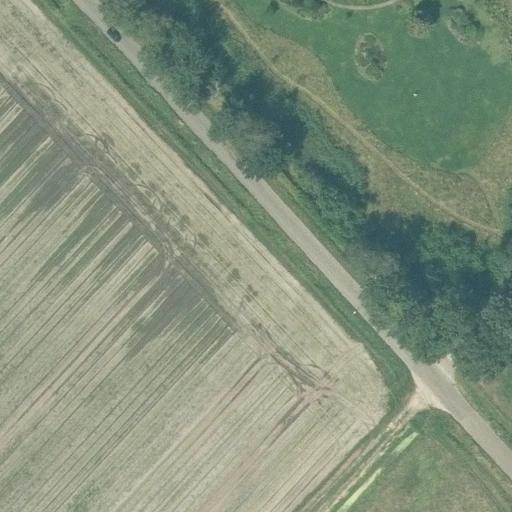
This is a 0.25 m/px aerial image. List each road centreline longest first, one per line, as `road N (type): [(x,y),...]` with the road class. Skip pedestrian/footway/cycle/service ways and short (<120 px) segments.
road 1 (unclassified): [(511,465),(78,0)]
road 2 (track): [(435,383),(317,511)]
